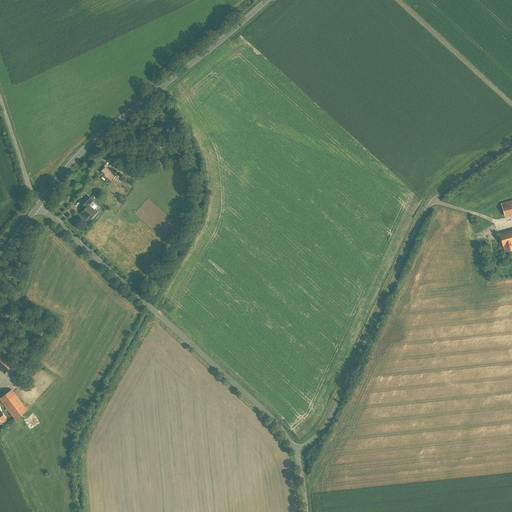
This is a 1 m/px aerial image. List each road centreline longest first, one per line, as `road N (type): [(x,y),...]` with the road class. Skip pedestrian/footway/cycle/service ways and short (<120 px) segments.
road 1 (unclassified): [(511,141),(426,209),(331,415),(295,451)]
road 2 (unclassified): [(295,451),(273,415),(38,205)]
road 3 (tertiary): [(266,0),(78,154),(38,205)]
road 4 (unclassified): [(397,0),(511,105)]
